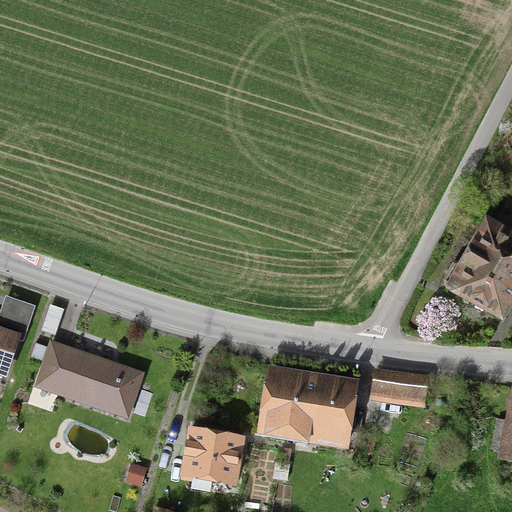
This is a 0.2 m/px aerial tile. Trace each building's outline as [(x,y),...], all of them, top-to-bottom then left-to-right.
[(511,229),(485,214),(445,287),(504,320),(511,305),(511,229)] [(0,385),(5,387),(19,343),(23,344),(33,312),(4,303),(0,315),(0,385)] [(124,428),(141,382),(47,347),(30,394),(124,428)] [(428,382),(378,374),(375,393),(425,401),(428,382)] [(358,392),(269,378),(258,445),(347,459),(358,392)] [(511,469),(511,396),(508,396),(494,466),(511,469)] [(245,446),(187,437),(178,488),(237,498),(245,446)]
